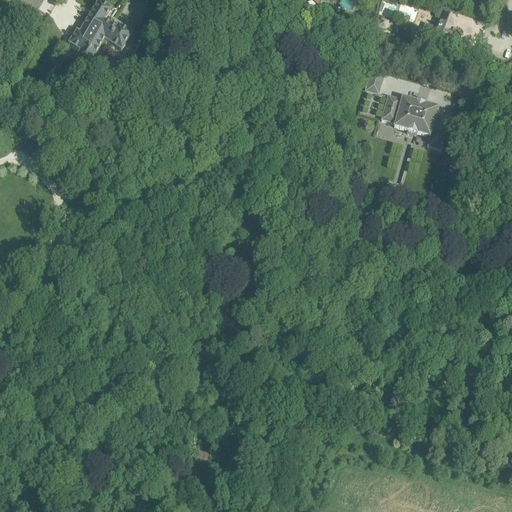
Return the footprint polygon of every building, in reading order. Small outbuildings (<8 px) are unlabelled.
[(322,0),(306,0),(305,6),(319,10),(322,0)] [(98,1),(81,33),(76,31),(68,46),(79,52),(74,60),(89,69),(104,42),(121,53),(131,35),(118,27),(116,30),(105,24),(113,11),(98,1)] [(390,6),(387,13),(413,23),(418,10),(400,3),(398,9),(390,6)] [(425,26),(419,41),(432,46),(434,41),(444,45),(445,43),(457,48),(458,47),(460,48),(462,47),(463,44),(462,42),(460,42),(462,36),(453,33),(457,22),(455,21),(457,15),(439,9),(437,15),(440,16),(435,30),(425,26)] [(324,17),(334,20),(336,14),(326,10),(324,17)] [(380,23),(378,28),(384,30),(386,30),(387,26),(386,23),(381,21),(380,23)] [(377,22),(373,32),(382,35),(384,30),(378,28),(380,23),(377,22)] [(365,94),(378,98),(383,80),(370,76),(365,94)] [(401,103),(388,99),(381,123),(394,127),(394,130),(429,140),(427,149),(441,153),(451,117),(437,113),(438,110),(402,100),(401,103)] [(26,155),(41,165),(46,157),(32,147),(26,155)]
